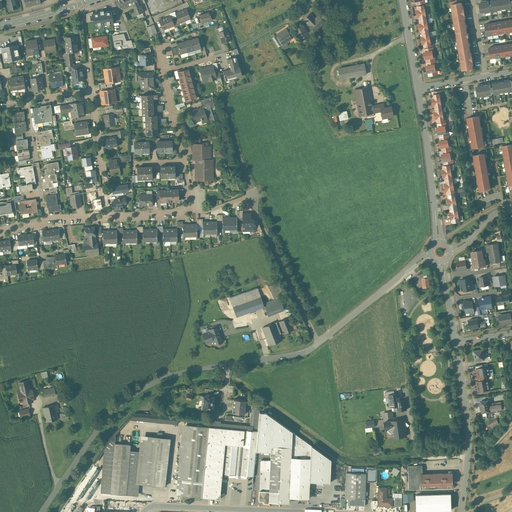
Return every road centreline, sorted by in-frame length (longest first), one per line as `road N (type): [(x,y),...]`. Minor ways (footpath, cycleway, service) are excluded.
road 1 (unclassified): [(41,511),(84,445),(137,391),(168,375),(305,352)]
road 2 (residential): [(456,342),(469,425),(460,511)]
road 3 (residential): [(300,511),(156,505),(143,511)]
road 4 (residential): [(305,352),(430,256)]
road 5 (residential): [(417,88),(438,241)]
road 6 (residential): [(108,217),(88,94)]
